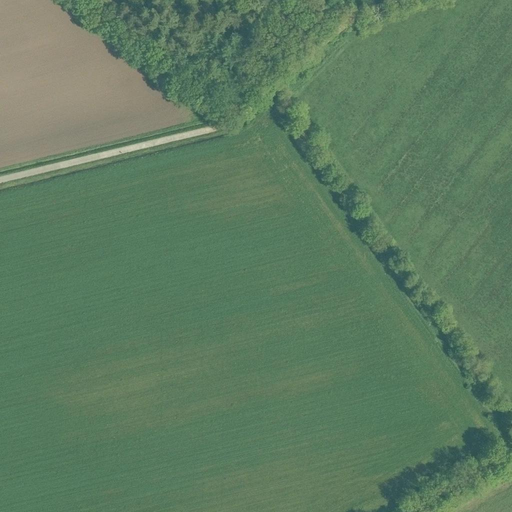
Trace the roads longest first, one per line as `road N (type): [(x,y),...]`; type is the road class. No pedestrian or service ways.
road 1 (unclassified): [(0,180),(224,126),(341,28),(400,0)]
road 2 (track): [(407,511),(511,450)]
